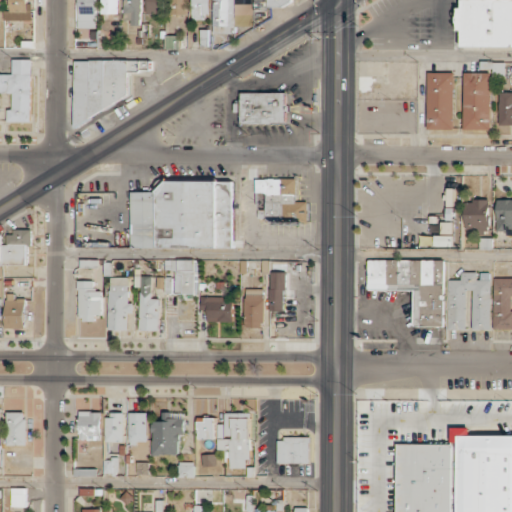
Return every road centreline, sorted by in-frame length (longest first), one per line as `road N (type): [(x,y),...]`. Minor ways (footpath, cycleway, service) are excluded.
road 1 (secondary): [(340,0),(336,511)]
road 2 (residential): [(57,511),(56,0)]
road 3 (secondary): [(0,211),(341,0)]
road 4 (residential): [(118,138),(152,153),(511,155)]
road 5 (tertiary): [(0,379),(315,381),(336,367)]
road 6 (tertiary): [(336,367),(313,356),(0,354)]
road 7 (residential): [(336,367),(511,368)]
